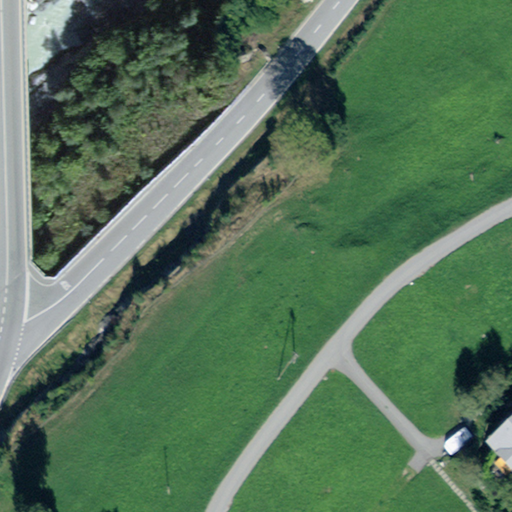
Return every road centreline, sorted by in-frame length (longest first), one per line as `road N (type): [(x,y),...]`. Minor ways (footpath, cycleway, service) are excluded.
road 1 (tertiary): [(339,0),(247,112),(76,286),(36,316),(1,329)]
road 2 (residential): [(511,204),(389,285),(215,511)]
road 3 (primary): [(1,329),(7,258),(0,0)]
